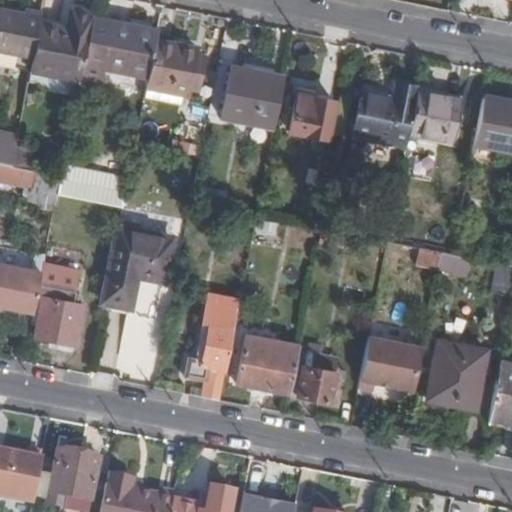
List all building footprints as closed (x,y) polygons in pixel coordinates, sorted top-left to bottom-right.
[(0,50),(34,57),(40,23),(42,11),(26,7),(24,12),(0,7),(0,50)] [(40,23),(34,57),(31,72),(79,81),(93,12),(71,8),(67,28),(40,23)] [(156,39),(158,29),(113,20),(93,16),(81,77),(101,81),(103,68),(148,78),(156,39)] [(148,78),(146,85),(187,94),(188,88),(195,54),(196,47),(156,39),(148,78)] [(205,56),(195,54),(188,88),(198,89),(205,56)] [(274,128),(284,77),(232,66),(222,118),(274,128)] [(396,78),(395,83),(417,87),(418,87),(418,83),(396,78)] [(417,92),(417,87),(395,83),(392,97),(363,90),(354,137),(406,147),(409,132),(417,92)] [(462,95),(418,87),(417,87),(417,92),(461,101),(462,95)] [(461,101),(417,92),(409,132),(453,141),(461,101)] [(298,93),(296,99),(312,102),(313,96),(298,93)] [(511,100),(483,95),(473,145),(495,150),(511,153),(511,100)] [(312,102),(296,99),(290,130),(327,137),(335,100),(313,96),(312,102)] [(0,131),(0,164),(12,167),(15,150),(18,135),(0,131)] [(495,150),(473,145),(472,157),(493,161),(495,150)] [(15,150),(12,167),(29,170),(31,162),(22,161),(24,152),(15,150)] [(0,164),(0,182),(7,183),(57,194),(60,178),(61,177),(29,170),(12,167),(0,164)] [(129,177),(63,164),(61,177),(60,178),(57,194),(73,197),(78,198),(122,207),(129,177)] [(280,220),(257,215),(254,230),(277,234),(280,220)] [(15,222),(0,219),(0,239),(11,242),(15,222)] [(171,238),(118,227),(104,301),(130,306),(136,276),(163,281),(171,238)] [(344,233),(322,229),(319,241),(341,245),(344,233)] [(402,245),(387,241),(385,251),(400,254),(402,245)] [(452,255),(402,245),(400,254),(399,262),(466,275),(470,258),(452,255)] [(79,272),(43,265),(41,273),(37,297),(42,298),(34,337),(60,342),(59,346),(61,349),(70,350),(72,347),(73,344),(75,345),(83,306),(72,303),(79,272)] [(41,273),(0,266),(0,306),(33,313),(37,297),(41,273)] [(206,377),(201,397),(219,401),(240,299),(210,292),(203,324),(210,325),(205,349),(203,359),(187,355),(183,373),(206,377)] [(199,347),(205,349),(210,325),(203,324),(199,347)] [(289,394),(299,346),(245,335),(235,384),(247,386),(271,391),(289,394)] [(473,408),(486,349),(438,339),(426,398),(473,408)] [(421,351),(367,341),(358,387),(373,390),(375,383),(413,391),(421,351)] [(297,395),(329,402),(335,372),(320,369),(322,355),(307,352),(304,366),(302,366),(297,395)] [(511,364),(499,361),(487,419),(511,422),(511,364)] [(271,391),(247,386),(246,390),(270,395),(271,391)] [(0,495),(33,502),(42,458),(0,448),(0,495)] [(57,450),(49,492),(90,500),(98,459),(57,450)] [(132,481),(107,476),(100,511),(170,511),(173,500),(174,494),(158,491),(157,496),(141,493),(131,491),(132,486),(132,481)] [(173,500),(170,511),(229,511),(233,492),(211,487),(207,508),(205,511),(201,511),(199,511),(200,506),(173,500)] [(87,511),(90,500),(49,492),(46,504),(84,511),(87,511)] [(297,502),(244,492),(243,497),(296,507),(297,502)] [(295,511),(296,507),(243,497),(239,511),(295,511)]
